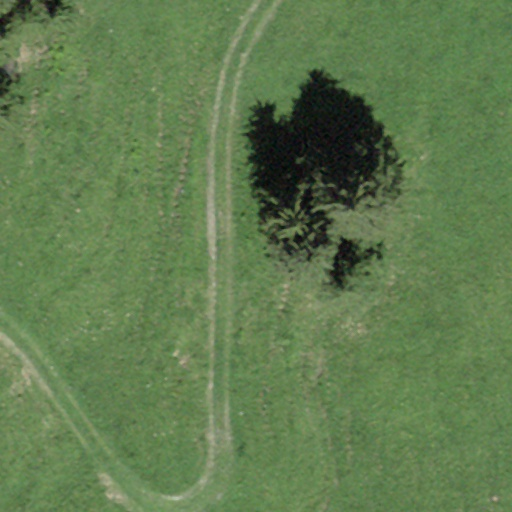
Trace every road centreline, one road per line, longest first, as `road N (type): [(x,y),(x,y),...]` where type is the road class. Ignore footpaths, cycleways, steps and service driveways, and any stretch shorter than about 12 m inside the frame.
road 1 (track): [(268,0),(248,29),(223,98),(210,468),(201,501),(178,511)]
road 2 (track): [(165,511),(141,506),(86,468),(0,346)]
